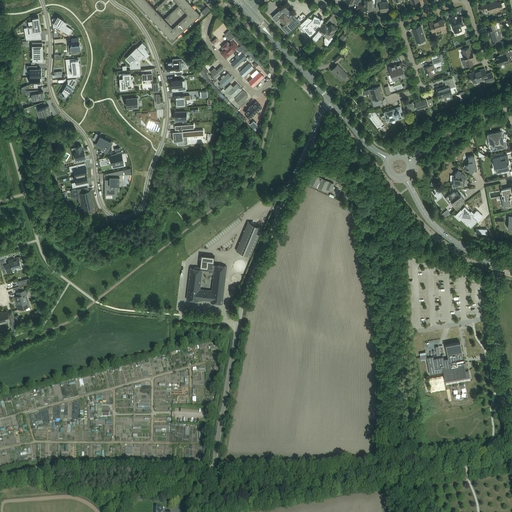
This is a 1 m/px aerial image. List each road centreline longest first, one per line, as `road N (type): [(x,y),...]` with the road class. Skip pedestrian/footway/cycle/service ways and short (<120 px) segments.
road 1 (residential): [(111,0),(147,38),(167,110),(144,201),(120,217),(101,205),(87,140),(51,96),(40,0)]
road 2 (track): [(411,472),(345,127)]
road 3 (track): [(210,509),(511,455)]
road 4 (unclassified): [(238,323),(319,111),(330,101)]
road 5 (unclassified): [(210,511),(238,323)]
road 6 (unclassified): [(278,45),(272,80),(254,93),(205,38),(206,21),(228,0)]
road 7 (unclassified): [(511,429),(491,306),(502,266)]
road 8 (tertiary): [(502,266),(432,223),(403,177)]
